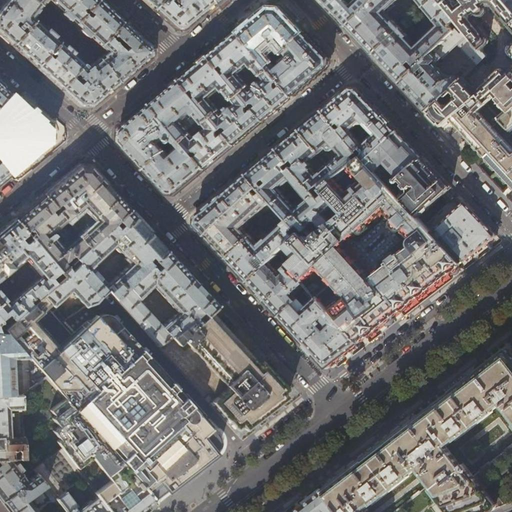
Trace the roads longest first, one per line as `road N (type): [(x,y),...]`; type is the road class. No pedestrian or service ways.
road 1 (residential): [(164,222),(343,415)]
road 2 (residential): [(164,222),(355,61)]
road 3 (residential): [(355,61),(511,226)]
road 4 (secondary): [(511,285),(343,415)]
road 5 (secondary): [(343,415),(216,511)]
road 6 (residential): [(83,134),(179,53)]
